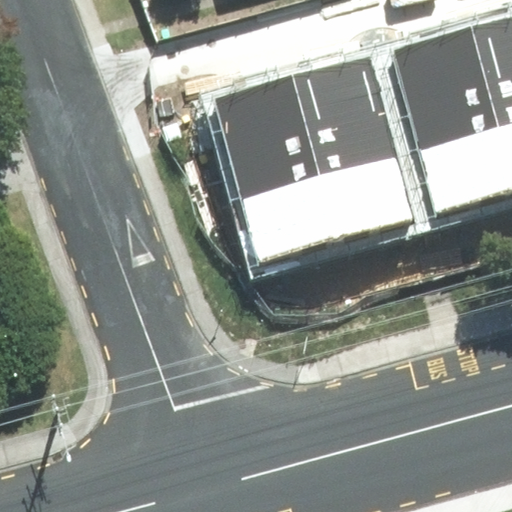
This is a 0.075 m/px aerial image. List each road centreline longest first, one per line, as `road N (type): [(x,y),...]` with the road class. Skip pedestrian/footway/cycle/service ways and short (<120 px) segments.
road 1 (residential): [(19,0),(195,494)]
road 2 (secondary): [(511,408),(195,494)]
